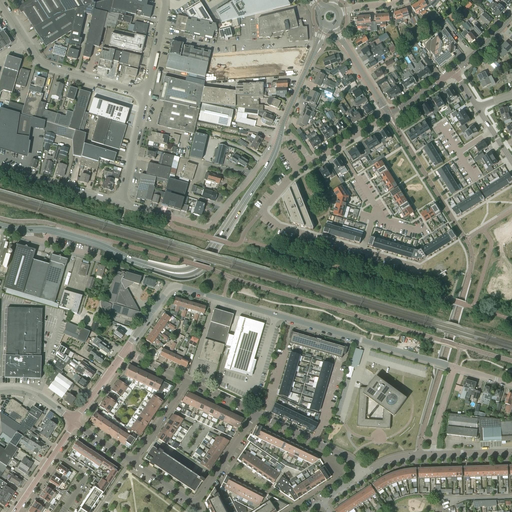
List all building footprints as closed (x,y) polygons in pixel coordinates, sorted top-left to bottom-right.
[(36,0),(30,0),(18,8),(21,13),(23,12),(28,20),(32,17),(32,16),(42,9),(36,0)] [(36,0),(42,9),(48,19),(56,14),(66,12),(61,4),(58,0),(36,0)] [(58,0),(61,4),(66,12),(76,9),(84,7),(80,1),(79,0),(58,0)] [(113,0),(107,0),(95,3),(92,16),(82,57),(89,58),(92,46),(98,47),(103,26),(106,13),(110,14),(110,13),(113,0)] [(113,0),(110,13),(118,15),(126,16),(127,13),(149,18),(152,7),(146,6),(124,0),(122,0),(113,0)] [(240,0),(234,0),(229,3),(238,18),(250,16),(240,0)] [(261,13),(253,0),(240,0),(250,16),(261,13)] [(253,0),(261,13),(273,10),(266,0),(253,0)] [(286,0),(266,0),(273,10),(290,6),(286,0)] [(423,0),(417,4),(424,14),(426,13),(424,8),(427,6),(423,0)] [(212,24),(199,2),(191,6),(200,21),(212,24)] [(492,2),(490,4),(501,14),(504,10),(499,5),(497,7),(492,2)] [(79,38),(85,14),(92,16),(95,3),(94,4),(84,7),(76,9),(71,32),(69,39),(68,43),(71,43),(80,45),(81,39),(79,38)] [(238,18),(229,3),(214,12),(221,23),(238,18)] [(414,4),(411,6),(415,13),(418,11),(421,16),(424,14),(417,4),(415,5),(414,4)] [(490,4),(488,6),(491,9),(493,11),(492,13),(497,18),(501,14),(490,4)] [(200,21),(191,6),(184,11),(189,18),(196,20),(200,21)] [(32,17),(28,20),(34,29),(48,19),(42,9),(32,16),(32,17)] [(48,19),(34,29),(45,48),(71,32),(76,9),(66,12),(56,14),(48,19)] [(407,9),(400,12),(403,18),(404,23),(407,22),(406,20),(410,19),(407,9)] [(293,10),(257,19),(258,38),(281,37),(284,31),(285,32),(288,31),(289,42),(307,41),(306,27),(303,27),(302,27),(300,20),(296,21),(293,10)] [(400,12),(394,14),(397,24),(401,23),(401,24),(404,23),(403,18),(400,12)] [(485,14),(478,21),(483,26),(485,24),(487,26),(492,20),(485,14)] [(130,24),(132,18),(126,16),(118,15),(116,21),(130,24)] [(184,30),(187,18),(177,16),(174,29),(185,32),(185,30),(184,30)] [(194,30),(196,20),(189,18),(187,18),(184,30),(185,30),(185,32),(189,33),(188,35),(192,36),(194,30)] [(229,29),(238,26),(236,19),(215,24),(216,32),(218,31),(220,39),(227,41),(227,39),(232,38),(229,29)] [(201,39),(205,22),(200,21),(196,20),(194,30),(192,36),(193,34),(199,35),(199,38),(201,39)] [(135,22),(132,32),(145,35),(148,25),(135,22)] [(216,32),(215,24),(212,24),(205,22),(201,39),(203,39),(204,37),(212,38),(213,33),(217,34),(216,32)] [(476,27),(473,29),(479,36),(480,35),(480,36),(482,34),(481,34),(484,32),(481,28),(478,25),(476,23),(474,25),(476,27)] [(426,43),(425,49),(429,53),(430,52),(436,59),(434,60),(440,68),(454,56),(452,53),(454,52),(454,47),(453,46),(456,43),(445,29),(438,35),(439,36),(432,41),(431,40),(426,43)] [(466,30),(460,35),(464,39),(466,38),(471,43),(475,39),(470,34),(469,33),(468,33),(466,30)] [(3,31),(0,32),(0,44),(3,49),(11,44),(3,31)] [(386,33),(378,38),(380,41),(388,36),(386,33)] [(111,34),(108,46),(141,53),(145,37),(134,34),(133,39),(111,34)] [(365,36),(355,42),(358,47),(368,41),(365,36)] [(172,41),(168,54),(207,64),(210,52),(208,51),(207,54),(203,53),(203,50),(201,50),(200,52),(192,50),(193,48),(188,47),(187,49),(182,48),(183,44),(172,41)] [(367,47),(361,51),(364,56),(370,52),(372,56),(381,51),(378,46),(376,47),(373,43),(367,47)] [(505,43),(501,47),(507,54),(511,49),(505,43)] [(54,45),(52,53),(64,57),(67,48),(54,45)] [(501,47),(496,52),(503,58),(507,54),(501,47)] [(102,48),(97,67),(110,70),(112,61),(118,62),(120,52),(102,48)] [(69,49),(67,58),(76,60),(79,51),(69,49)] [(295,64),(298,58),(299,58),(301,54),(299,54),(301,49),(209,55),(207,70),(295,64)] [(372,60),(368,63),(371,67),(383,60),(380,56),(383,54),(381,51),(372,56),(370,58),(372,60)] [(121,52),(119,64),(125,65),(124,67),(126,68),(124,75),(135,78),(138,68),(140,57),(121,52)] [(168,55),(165,68),(188,74),(187,77),(203,81),(207,64),(168,55)] [(334,56),(329,59),(331,65),(336,63),(337,64),(341,62),(339,55),(334,57),(334,56)] [(0,92),(3,90),(9,92),(9,94),(11,95),(17,74),(21,60),(7,56),(0,78),(0,92)] [(427,57),(423,60),(429,67),(432,64),(427,57)] [(496,57),(491,61),(496,66),(501,62),(496,57)] [(329,59),(323,61),(325,67),(331,65),(329,59)] [(420,62),(417,64),(418,64),(426,77),(428,76),(429,76),(430,75),(430,74),(431,74),(427,67),(424,69),(424,68),(424,67),(423,67),(423,66),(422,66),(422,65),(420,62)] [(409,78),(406,80),(411,87),(413,85),(414,86),(415,85),(415,84),(416,83),(412,77),(414,75),(411,71),(414,69),(410,64),(408,65),(410,70),(408,71),(409,73),(408,73),(408,74),(408,75),(407,76),(408,78),(409,78)] [(417,69),(414,70),(416,74),(420,81),(421,80),(422,81),(423,80),(423,79),(426,77),(418,64),(417,64),(415,66),(417,69)] [(344,65),(338,69),(342,75),(348,71),(344,65)] [(17,78),(15,85),(25,88),(30,71),(21,69),(18,79),(17,78)] [(330,71),(330,72),(333,76),(334,78),(338,75),(334,69),(330,71)] [(380,69),(374,73),(377,78),(383,75),(384,76),(387,74),(386,71),(382,73),(380,69)] [(319,73),(317,79),(329,84),(331,85),(332,82),(326,79),(327,77),(325,76),(319,73)] [(485,73),(477,77),(480,82),(488,78),(485,73)] [(351,76),(344,81),(347,86),(355,82),(351,76)] [(23,106),(21,114),(35,118),(40,119),(43,110),(38,108),(42,94),(41,94),(45,80),(36,77),(34,85),(30,84),(23,106)] [(164,77),(159,101),(164,102),(199,110),(200,103),(203,88),(203,86),(164,77)] [(492,77),(488,78),(480,82),(483,88),(491,84),(492,86),(495,84),(492,77)] [(384,78),(376,83),(378,86),(386,81),(384,78)] [(317,79),(314,84),(320,87),(321,84),(328,87),(329,84),(317,79)] [(406,80),(401,83),(405,90),(406,90),(407,90),(408,89),(408,88),(411,87),(406,80)] [(55,83),(51,95),(59,98),(63,85),(55,83)] [(203,88),(200,103),(235,107),(235,96),(262,96),(263,84),(235,86),(235,92),(203,88)] [(389,86),(382,91),(384,94),(386,93),(390,100),(391,99),(392,100),(393,99),(393,98),(395,96),(391,89),(389,86)] [(397,86),(391,89),(395,96),(398,95),(399,95),(400,94),(400,93),(401,93),(397,86)] [(69,87),(66,99),(73,101),(77,89),(69,87)] [(271,89),(268,89),(268,93),(275,93),(276,95),(279,95),(279,96),(285,96),(285,95),(285,92),(286,92),(286,88),(271,89)] [(353,88),(348,91),(350,94),(352,92),(356,99),(363,95),(358,88),(354,90),(353,88)] [(451,88),(445,92),(449,98),(446,99),(449,104),(452,103),(452,101),(457,98),(451,88)] [(311,91),(309,96),(317,100),(319,95),(325,97),(326,94),(324,93),(318,90),(315,89),(314,92),(311,91)] [(54,123),(53,124),(68,128),(79,90),(73,113),(66,111),(64,116),(56,114),(54,123)] [(68,128),(82,133),(88,114),(84,113),(90,93),(79,90),(68,128)] [(235,96),(235,107),(238,108),(235,122),(254,127),(256,121),(242,118),(242,113),(257,115),(257,111),(262,111),(262,105),(258,105),(258,99),(262,99),(262,96),(235,96)] [(309,96),(306,102),(309,103),(308,106),(317,109),(318,107),(315,105),(317,100),(309,96)] [(439,96),(433,100),(436,106),(434,108),(437,113),(440,111),(439,110),(445,106),(439,96)] [(365,97),(355,103),(358,107),(361,105),(363,108),(367,115),(373,111),(369,104),(367,101),(365,97)] [(98,100),(93,98),(88,114),(93,116),(98,100)] [(268,99),(267,103),(267,105),(277,109),(280,102),(270,98),(268,99)] [(103,102),(98,100),(93,116),(98,117),(103,102)] [(9,102),(7,110),(21,114),(23,106),(9,102)] [(108,103),(103,102),(98,117),(103,119),(108,103)] [(160,113),(157,126),(158,126),(190,133),(188,141),(192,142),(193,134),(199,110),(164,102),(161,114),(160,113)] [(113,105),(108,103),(103,119),(109,120),(113,105)] [(341,103),(338,105),(339,107),(344,115),(347,113),(342,105),(341,103)] [(202,104),(198,120),(229,127),(233,111),(202,104)] [(427,104),(421,107),(427,117),(433,113),(434,115),(437,113),(434,108),(431,110),(427,104)] [(119,106),(113,105),(109,120),(114,122),(119,106)] [(119,123),(124,108),(119,106),(114,122),(119,123)] [(304,109),(301,116),(309,119),(312,112),(313,109),(304,106),(303,109),(304,109)] [(507,108),(499,110),(500,113),(499,113),(500,116),(511,112),(511,106),(507,108)] [(353,107),(350,109),(351,112),(353,114),(357,121),(362,118),(357,110),(355,111),(353,107)] [(43,130),(46,122),(36,119),(0,108),(0,148),(26,156),(28,141),(29,141),(31,128),(43,130)] [(124,125),(129,109),(124,108),(119,123),(124,125)] [(43,110),(40,119),(54,123),(56,114),(43,110)] [(329,111),(325,114),(329,120),(331,118),(331,119),(333,121),(336,119),(334,117),(329,111)] [(456,112),(451,115),(453,118),(455,116),(458,122),(467,116),(464,111),(458,114),(456,112)] [(351,112),(347,114),(353,124),(357,121),(353,114),(351,112)] [(511,112),(500,116),(501,119),(502,119),(503,122),(511,119),(510,116),(511,115),(511,112)] [(261,120),(261,121),(261,122),(262,123),(270,126),(271,123),(274,117),(264,113),(261,120)] [(297,122),(296,125),(302,128),(303,125),(306,126),(309,119),(301,116),(298,123),(297,122)] [(467,116),(458,122),(462,127),(460,128),(461,131),(466,128),(464,125),(470,121),(467,116)] [(98,117),(91,142),(117,150),(124,125),(115,122),(98,117)] [(339,121),(334,124),(340,132),(345,128),(341,122),(340,123),(339,121)] [(72,140),(75,131),(46,122),(44,130),(43,132),(44,132),(46,133),(55,135),(72,140)] [(425,122),(420,125),(427,135),(431,132),(425,122)] [(420,125),(416,128),(421,136),(425,133),(426,135),(427,135),(420,125)] [(323,126),(320,128),(321,130),(320,131),(326,140),(330,138),(326,130),(325,128),(323,126)] [(330,127),(326,130),(330,138),(335,135),(330,127)] [(466,128),(461,131),(463,134),(465,132),(469,138),(478,133),(474,127),(468,131),(466,128)] [(416,128),(411,131),(417,140),(416,139),(421,136),(416,128)] [(386,129),(380,133),(384,139),(381,140),(384,145),(387,144),(386,143),(392,139),(386,129)] [(75,131),(72,140),(73,156),(81,158),(81,157),(83,144),(85,134),(75,131)] [(411,131),(406,134),(412,143),(417,140),(411,131)] [(52,145),(55,135),(46,133),(44,132),(44,138),(43,142),(50,144),(52,145)] [(151,132),(148,145),(152,146),(153,143),(165,145),(167,136),(151,132)] [(313,132),(310,134),(311,136),(312,138),(317,146),(322,143),(315,133),(314,133),(313,132)] [(207,136),(195,133),(193,141),(205,144),(207,136)] [(248,136),(246,138),(248,139),(251,141),(259,145),(262,140),(256,137),(255,139),(252,138),(252,137),(251,136),(250,137),(248,136)] [(308,141),(313,148),(317,146),(312,138),(311,136),(308,138),(309,140),(308,141)] [(371,137),(369,139),(376,150),(384,145),(381,140),(378,142),(374,136),(372,138),(371,137)] [(248,139),(247,141),(252,144),(250,147),(255,151),(259,145),(251,141),(248,139)] [(367,141),(364,143),(368,149),(365,150),(368,155),(371,154),(369,152),(374,149),(376,151),(376,150),(369,139),(366,140),(367,141)] [(203,152),(205,144),(193,141),(191,149),(203,152)] [(484,141),(475,147),(478,153),(476,154),(478,157),(483,154),(481,151),(487,147),(484,141)] [(83,144),(81,157),(97,162),(99,158),(113,163),(116,154),(83,144)] [(431,144),(423,149),(426,154),(434,149),(431,144)] [(222,166),(226,147),(219,145),(214,164),(222,166)] [(358,146),(353,150),(360,160),(368,155),(365,150),(362,152),(358,146)] [(59,155),(66,157),(68,149),(61,147),(59,155)] [(201,160),(203,152),(191,149),(189,157),(201,160)] [(434,149),(426,154),(429,158),(437,153),(434,149)] [(146,150),(145,158),(154,160),(154,159),(155,154),(156,152),(146,150)] [(353,150),(348,153),(352,159),(349,161),(352,165),(360,160),(353,150)] [(148,163),(145,175),(156,178),(167,180),(167,184),(165,190),(165,191),(160,207),(161,207),(167,209),(171,210),(173,210),(179,212),(180,211),(186,213),(188,206),(186,206),(182,205),(182,202),(184,197),(184,196),(187,185),(178,182),(173,181),(179,157),(174,156),(163,153),(163,155),(160,166),(158,165),(157,165),(148,163)] [(437,153),(429,158),(432,163),(440,158),(437,153)] [(483,154),(478,157),(480,160),(481,159),(484,164),(495,158),(493,155),(492,155),(491,153),(485,156),(483,154)] [(240,158),(234,154),(230,161),(236,165),(237,163),(244,168),(248,162),(240,157),(240,158)] [(32,158),(29,167),(35,169),(37,161),(35,160),(35,159),(32,158)] [(81,158),(79,169),(85,171),(86,167),(97,170),(99,163),(81,158)] [(339,158),(333,162),(337,168),(334,170),(337,174),(340,173),(339,172),(345,168),(339,158)] [(440,158),(432,163),(435,168),(443,163),(440,158)] [(495,158),(484,164),(485,164),(488,169),(486,170),(488,173),(493,170),(491,167),(497,163),(496,161),(496,160),(495,158)] [(45,161),(42,171),(50,173),(53,163),(45,161)] [(382,161),(373,167),(376,171),(374,173),(375,173),(385,166),(382,161)] [(196,166),(187,163),(182,178),(189,180),(192,181),(196,166)] [(58,164),(55,175),(62,177),(65,166),(58,164)] [(385,166),(375,173),(377,177),(378,178),(388,171),(385,166)] [(325,167),(319,171),(325,180),(331,177),(332,178),(335,176),(332,171),(329,173),(325,167)] [(445,167),(437,172),(440,177),(448,172),(445,167)] [(104,181),(102,187),(103,187),(103,189),(107,190),(110,179),(112,172),(105,170),(103,175),(106,176),(105,181),(104,181)] [(110,179),(107,190),(111,191),(113,184),(116,185),(120,172),(113,170),(112,172),(110,179)] [(81,174),(79,182),(87,184),(90,172),(86,171),(85,175),(81,174)] [(388,171),(378,178),(380,177),(383,181),(391,176),(388,171)] [(448,172),(440,177),(443,181),(451,177),(448,172)] [(206,173),(204,179),(207,180),(207,181),(219,184),(220,181),(222,182),(223,179),(220,179),(221,176),(209,173),(206,173)] [(141,174),(135,199),(145,201),(145,200),(148,186),(153,187),(156,178),(145,175),(141,174)] [(391,176),(383,181),(386,186),(394,181),(391,176)] [(451,177),(443,181),(446,186),(454,181),(451,177)] [(504,177),(500,180),(505,187),(509,185),(504,177)] [(500,180),(495,182),(500,190),(505,187),(500,180)] [(394,181),(386,186),(389,191),(397,186),(394,181)] [(454,181),(446,186),(449,191),(457,186),(454,181)] [(495,182),(491,185),(495,193),(500,190),(495,182)] [(308,214),(301,198),(296,183),(295,184),(282,199),(292,223),(313,230),(314,229),(308,214)] [(491,185),(486,188),(491,196),(495,193),(491,185)] [(148,186),(145,200),(151,201),(154,188),(153,187),(148,186)] [(342,186),(334,191),(337,196),(345,191),(342,186)] [(457,186),(449,191),(452,195),(460,191),(457,186)] [(398,188),(390,193),(393,198),(392,198),(392,199),(401,193),(398,188)] [(486,188),(481,191),(486,199),(491,196),(486,188)] [(155,190),(151,202),(157,204),(160,197),(159,196),(160,194),(157,193),(158,191),(155,190)] [(204,190),(201,198),(214,201),(215,200),(216,199),(217,196),(216,195),(217,194),(204,190)] [(480,192),(475,195),(480,203),(484,200),(480,192)] [(401,193),(392,199),(395,203),(404,198),(401,193)] [(475,195),(470,198),(475,206),(480,203),(475,195)] [(337,203),(346,206),(349,197),(338,199),(337,203)] [(404,198),(395,203),(395,204),(396,203),(399,207),(398,208),(407,203),(404,198)] [(470,198),(466,201),(471,209),(475,206),(470,198)] [(466,201),(461,204),(466,211),(471,209),(466,201)] [(194,202),(193,208),(202,211),(204,204),(195,202),(195,203),(194,202)] [(337,203),(335,209),(345,212),(346,212),(344,212),(346,206),(337,203)] [(407,203),(398,208),(401,213),(410,207),(407,203)] [(461,204),(456,207),(461,214),(466,211),(461,204)] [(435,205),(430,208),(436,217),(441,214),(435,205)] [(410,207),(401,213),(404,218),(413,212),(410,207)] [(456,207),(452,209),(457,217),(461,214),(456,207)] [(193,208),(191,214),(192,214),(200,217),(202,211),(193,208),(192,208),(193,208)] [(430,208),(426,211),(431,220),(436,217),(430,208)] [(335,209),(333,214),(344,218),(345,212),(335,209)] [(426,211),(420,214),(426,223),(431,220),(426,211)] [(511,215),(500,224),(504,230),(511,225),(511,215)] [(501,238),(505,242),(511,236),(511,229),(505,236),(504,235),(501,238)] [(452,231),(447,234),(452,241),(456,239),(452,231)] [(447,234),(443,236),(448,244),(452,241),(447,234)] [(443,236),(438,239),(443,247),(448,244),(443,236)] [(438,239),(434,242),(439,249),(443,247),(438,239)] [(434,242),(430,244),(435,252),(439,249),(434,242)] [(430,244),(425,247),(430,255),(435,252),(430,244)] [(16,245),(2,290),(22,296),(22,294),(29,296),(31,292),(25,290),(25,289),(24,288),(32,260),(35,250),(27,248),(26,246),(24,247),(16,245)] [(453,245),(444,250),(448,257),(446,258),(450,264),(457,260),(453,254),(457,252),(453,245)] [(425,247),(421,250),(426,258),(430,255),(425,247)] [(415,250),(412,259),(419,261),(419,260),(421,260),(421,261),(426,258),(421,250),(418,252),(415,250)] [(49,265),(39,299),(54,303),(65,266),(67,260),(61,258),(60,256),(57,257),(51,255),(49,262),(49,265)] [(493,257),(487,278),(494,280),(501,259),(493,257)] [(32,260),(24,288),(25,289),(25,290),(31,292),(29,296),(39,299),(49,265),(32,260)] [(81,264),(78,275),(85,277),(88,266),(81,264)] [(98,265),(95,276),(102,278),(105,267),(98,265)] [(100,303),(100,304),(100,305),(100,307),(101,308),(101,309),(102,310),(102,311),(103,312),(104,313),(105,314),(106,315),(107,315),(109,315),(108,315),(110,311),(111,312),(135,319),(140,313),(135,312),(133,308),(134,308),(134,306),(133,304),(133,302),(132,301),(131,299),(129,297),(129,296),(128,296),(128,295),(127,294),(127,293),(126,291),(126,289),(135,285),(136,283),(141,285),(143,278),(143,277),(128,272),(128,273),(122,272),(122,273),(118,272),(118,275),(115,274),(115,275),(107,301),(107,302),(107,303),(101,302),(101,301),(101,302),(100,303)] [(89,277),(85,288),(91,290),(95,279),(89,277)] [(487,278),(485,285),(492,287),(494,280),(487,278)] [(63,291),(58,307),(71,311),(71,312),(72,313),(76,314),(82,296),(66,291),(67,291),(64,290),(64,291),(63,291)] [(175,298),(173,305),(177,306),(175,312),(177,313),(181,300),(175,298)] [(181,300),(177,313),(178,313),(180,307),(185,309),(187,302),(181,300)] [(187,302),(185,309),(191,310),(193,303),(187,302)] [(193,303),(191,310),(191,313),(195,314),(193,321),(196,322),(198,315),(197,315),(197,312),(199,305),(193,303)] [(199,305),(197,312),(204,314),(206,307),(199,305)] [(4,377),(4,378),(22,378),(22,382),(26,382),(27,379),(39,379),(40,379),(41,357),(40,357),(41,332),(42,309),(19,308),(7,308),(6,335),(6,346),(5,351),(5,352),(5,356),(4,377)] [(221,355),(232,317),(233,315),(214,309),(201,354),(200,354),(198,359),(205,361),(205,360),(217,364),(219,354),(221,355)] [(160,319),(166,324),(167,324),(169,322),(168,321),(170,318),(164,314),(160,319)] [(239,317),(232,339),(227,337),(224,346),(230,348),(224,369),(229,371),(230,368),(249,373),(264,324),(239,317)] [(160,319),(157,325),(163,329),(166,324),(160,319)] [(65,327),(63,333),(64,334),(85,343),(89,332),(69,323),(67,322),(65,327)] [(157,325),(153,330),(159,334),(163,329),(157,325)] [(113,329),(110,333),(120,340),(124,334),(120,330),(121,329),(118,327),(117,329),(114,327),(112,329),(113,329)] [(153,330),(149,335),(155,339),(159,334),(153,330)] [(292,333),(289,343),(341,358),(344,349),(292,333)] [(149,335),(146,340),(151,344),(155,339),(149,335)] [(188,344),(195,347),(198,340),(192,337),(188,344)] [(96,338),(92,344),(99,348),(107,354),(107,353),(108,353),(109,352),(109,351),(110,349),(103,343),(96,338)] [(162,349),(159,355),(167,359),(170,353),(171,350),(172,351),(176,344),(173,342),(169,350),(167,349),(166,351),(162,349)] [(57,351),(55,356),(66,364),(81,374),(82,376),(83,374),(90,378),(91,378),(93,376),(94,374),(93,373),(94,373),(87,368),(85,366),(87,364),(82,361),(81,362),(79,361),(78,362),(76,364),(67,357),(64,355),(66,350),(60,346),(57,351)] [(355,365),(360,350),(355,348),(353,355),(352,360),(351,364),(355,365)] [(92,350),(90,354),(95,357),(93,359),(100,363),(104,358),(92,350)] [(178,350),(176,355),(172,362),(178,365),(181,358),(179,357),(180,355),(181,356),(181,355),(184,357),(185,354),(184,353),(183,352),(183,353),(178,350)] [(170,353),(167,359),(172,362),(176,355),(170,353)] [(57,362),(51,369),(59,374),(66,364),(55,356),(54,360),(57,362)] [(181,358),(178,365),(186,368),(189,362),(181,358)] [(125,375),(130,378),(135,368),(129,366),(125,375)] [(134,380),(136,375),(139,370),(135,368),(130,378),(134,380)] [(51,369),(47,380),(51,384),(48,388),(61,398),(64,394),(67,396),(64,401),(70,406),(75,399),(69,394),(68,394),(66,392),(67,390),(69,391),(70,390),(71,390),(71,389),(72,389),(72,388),(73,388),(73,387),(73,386),(73,385),(73,384),(72,384),(72,383),(59,374),(51,369)] [(142,378),(145,380),(148,375),(143,372),(139,382),(140,383),(142,378)] [(78,376),(74,381),(83,388),(84,388),(86,386),(85,385),(87,383),(81,378),(78,376)] [(360,388),(357,427),(376,428),(377,420),(365,420),(367,397),(372,401),(383,409),(383,421),(382,429),(390,429),(391,414),(394,416),(407,398),(376,376),(367,388),(360,388)] [(151,383),(154,384),(157,379),(152,377),(148,386),(149,387),(151,383)] [(462,393),(461,395),(466,397),(471,381),(465,380),(461,393),(462,393)] [(118,381),(115,386),(120,389),(122,386),(125,389),(128,385),(123,382),(122,384),(118,381)] [(155,394),(158,396),(162,389),(169,392),(172,386),(162,381),(157,390),(155,394)] [(466,397),(465,401),(466,401),(466,402),(468,403),(470,395),(474,396),(473,398),(478,399),(480,392),(474,390),(476,383),(471,381),(466,397)] [(115,393),(113,397),(118,400),(122,395),(118,392),(120,389),(115,386),(111,391),(115,393)] [(485,386),(482,393),(485,394),(484,399),(490,400),(491,398),(493,399),(494,396),(489,395),(491,388),(488,387),(487,386),(486,386),(485,386)] [(338,395),(335,394),(328,419),(330,419),(326,437),(334,439),(347,388),(343,387),(342,389),(340,389),(338,395)] [(495,389),(494,396),(497,397),(495,401),(499,402),(502,391),(499,390),(497,389),(497,390),(495,389)] [(188,394),(182,403),(185,405),(181,413),(184,415),(189,405),(193,396),(188,394)] [(193,396),(189,405),(194,407),(198,398),(193,396)] [(107,397),(103,402),(108,405),(110,403),(114,405),(118,400),(113,397),(111,400),(107,397)] [(198,398),(194,407),(199,409),(203,401),(198,398)] [(150,399),(149,401),(159,407),(162,403),(156,399),(154,402),(150,399)] [(2,432),(0,434),(0,437),(8,443),(28,413),(17,406),(18,405),(11,400),(6,408),(12,411),(7,418),(0,412),(0,417),(1,431),(2,432)] [(152,405),(151,407),(156,411),(159,407),(149,401),(148,402),(152,405)] [(203,401),(199,409),(204,412),(208,403),(203,401)] [(108,405),(103,402),(100,407),(104,409),(103,411),(107,414),(110,411),(106,408),(108,405)] [(208,403),(204,412),(209,414),(213,405),(208,403)] [(276,415),(280,406),(275,404),(271,412),(276,415)] [(213,405),(209,414),(214,416),(218,408),(213,405)] [(280,417),(284,409),(280,406),(276,415),(280,417)] [(33,407),(16,432),(22,436),(25,432),(26,430),(29,432),(42,412),(33,407)] [(218,408),(214,416),(218,419),(223,410),(218,408)] [(147,413),(145,416),(150,419),(153,415),(144,409),(143,410),(147,413)] [(285,419),(289,411),(284,409),(280,417),(285,419)] [(228,413),(223,410),(218,419),(223,421),(228,413)] [(290,421),(293,413),(289,411),(285,419),(290,421)] [(89,422),(94,425),(100,416),(95,413),(89,422)] [(228,413),(223,421),(228,423),(232,415),(228,413)] [(294,423),(298,415),(293,413),(290,421),(294,423)] [(449,414),(446,435),(476,438),(477,433),(479,433),(480,430),(480,417),(464,415),(464,416),(449,414)] [(228,423),(227,425),(232,427),(237,417),(232,415),(228,423)] [(299,426),(303,417),(298,415),(294,423),(299,426)] [(47,416),(42,423),(46,426),(53,430),(56,425),(52,423),(49,421),(50,420),(48,418),(48,417),(47,416)] [(98,428),(101,423),(104,419),(100,416),(94,425),(98,428)] [(173,416),(170,420),(178,425),(182,420),(173,416)] [(142,421),(140,424),(145,428),(147,423),(138,417),(138,419),(142,421)] [(237,417),(233,425),(237,428),(242,420),(237,417)] [(303,428),(307,420),(303,417),(299,426),(303,428)] [(500,420),(480,417),(480,430),(482,430),(483,441),(501,440),(501,441),(500,420)] [(170,420),(167,425),(175,430),(178,425),(170,420)] [(308,430),(312,422),(307,420),(303,428),(308,430)] [(98,428),(102,431),(108,422),(107,421),(104,425),(101,423),(98,428)] [(317,424),(312,422),(308,430),(313,432),(317,424)] [(167,425),(164,429),(172,434),(175,430),(167,425)] [(46,426),(43,431),(50,435),(53,430),(46,426)] [(142,432),(133,426),(132,427),(136,430),(134,433),(139,436),(142,432)] [(254,431),(252,436),(256,438),(261,428),(258,426),(258,427),(256,426),(254,431)] [(106,434),(111,436),(117,428),(115,427),(112,431),(110,429),(106,434)] [(261,428),(256,438),(257,438),(261,440),(265,430),(261,428)] [(164,429),(161,434),(169,439),(172,434),(164,429)] [(265,430),(261,440),(262,440),(266,442),(270,433),(266,431),(265,430)] [(34,431),(33,433),(38,436),(39,434),(48,440),(50,438),(48,437),(50,435),(43,431),(42,432),(41,432),(39,434),(34,431)] [(115,439),(119,442),(125,433),(124,432),(121,436),(118,435),(115,439)] [(16,433),(9,443),(15,447),(22,437),(16,433)] [(270,433),(266,442),(267,443),(270,444),(274,435),(271,433),(270,433)] [(169,439),(161,434),(158,438),(166,443),(169,439)] [(274,435),(270,444),(272,445),(275,447),(279,437),(276,436),(274,435)] [(29,436),(27,439),(41,448),(43,444),(39,441),(39,442),(29,436)] [(21,440),(19,442),(24,445),(24,446),(36,454),(38,452),(40,448),(41,449),(41,448),(27,439),(24,437),(22,440),(21,440)] [(279,437),(275,447),(277,447),(279,449),(284,439),(281,438),(279,437)] [(127,440),(124,445),(130,449),(136,440),(134,438),(133,439),(132,438),(129,442),(127,440)] [(219,438),(216,442),(224,447),(228,442),(219,438)] [(284,439),(279,449),(282,450),(284,451),(289,442),(286,440),(284,439)] [(81,445),(82,445),(82,444),(77,441),(72,449),(76,452),(81,445)] [(173,441),(170,446),(175,450),(178,445),(174,442),(173,441)] [(211,445),(213,446),(221,452),(224,447),(216,442),(214,441),(211,445)] [(289,442),(284,451),(287,452),(289,453),(293,444),(291,443),(289,442)] [(9,443),(4,450),(3,452),(12,458),(18,449),(15,447),(9,443)] [(293,444),(289,453),(292,455),(293,455),(298,446),(296,445),(293,444)] [(81,455),(86,447),(82,445),(81,445),(76,452),(81,455)] [(221,452),(213,446),(210,451),(218,456),(221,452)] [(298,446),(293,455),(297,457),(298,458),(302,448),(301,448),(298,446)] [(0,462),(6,467),(12,458),(3,452),(4,450),(0,447),(0,462)] [(85,458),(90,450),(86,447),(81,455),(85,458),(86,458),(85,458)] [(152,447),(144,458),(150,462),(149,464),(149,465),(150,464),(153,465),(152,467),(154,465),(195,492),(202,482),(204,480),(200,477),(199,480),(161,454),(163,452),(159,450),(158,450),(152,447)] [(302,448),(298,458),(302,459),(302,460),(307,450),(306,450),(302,448)] [(197,449),(195,453),(200,457),(203,452),(197,449)] [(208,449),(205,454),(215,460),(218,456),(210,451),(208,449)] [(90,461),(95,453),(90,450),(85,458),(86,458),(90,461)] [(238,460),(243,463),(249,453),(244,450),(238,460)] [(307,450),(302,460),(307,462),(312,464),(319,459),(316,455),(311,452),(307,450)] [(94,464),(99,456),(95,453),(90,461),(94,464)] [(243,463),(248,467),(254,457),(249,453),(243,463)] [(202,459),(204,460),(212,465),(215,460),(205,454),(202,459)] [(101,464),(104,460),(104,459),(99,456),(94,464),(99,467),(101,464)] [(248,467),(253,470),(259,460),(254,457),(248,467)] [(24,458),(20,464),(28,469),(32,463),(24,458)] [(108,470),(112,465),(104,460),(101,464),(108,470)] [(204,460),(201,464),(209,470),(212,465),(204,460)] [(253,470),(258,473),(264,464),(259,460),(253,470)] [(0,462),(0,471),(2,473),(4,470),(8,473),(10,470),(6,467),(0,462)] [(18,462),(14,467),(16,469),(24,475),(28,469),(20,464),(18,462)] [(258,473),(263,477),(269,467),(264,464),(258,473)] [(60,465),(56,470),(63,475),(61,478),(66,481),(68,478),(65,476),(68,471),(60,465)] [(116,471),(115,470),(116,468),(112,465),(108,470),(111,471),(109,474),(114,477),(117,472),(116,471)] [(318,470),(319,471),(325,480),(326,481),(328,479),(328,478),(330,477),(324,466),(318,470)] [(263,477),(268,480),(274,470),(269,467),(263,477)] [(274,470),(268,480),(273,484),(279,474),(274,470)] [(319,471),(315,474),(321,483),(325,480),(319,471)] [(109,485),(114,477),(109,474),(104,481),(104,482),(109,485)] [(315,474),(310,477),(316,486),(321,483),(315,474)] [(11,475),(7,481),(17,487),(21,480),(13,475),(13,476),(11,475)] [(396,483),(393,475),(391,475),(388,476),(391,484),(396,483)] [(53,476),(49,482),(59,488),(62,483),(64,484),(66,481),(61,478),(59,481),(53,476)] [(221,487),(226,490),(232,479),(226,476),(221,487)] [(391,484),(388,476),(385,478),(383,479),(387,487),(391,484)] [(276,488),(278,487),(286,480),(281,477),(274,487),(276,488)] [(310,477),(306,480),(312,489),(316,486),(310,477)] [(109,485),(104,482),(104,481),(101,479),(98,485),(105,490),(109,485)] [(226,490),(232,493),(237,482),(232,479),(226,490)] [(278,487),(281,492),(287,486),(288,483),(286,479),(286,480),(278,487)] [(387,487),(383,479),(381,480),(380,480),(377,482),(382,489),(387,487)] [(0,490),(1,492),(0,493),(5,497),(5,496),(10,499),(14,493),(5,486),(6,484),(0,480),(0,490)] [(306,480),(301,483),(307,492),(312,489),(306,480)] [(232,493),(237,495),(243,485),(237,482),(232,493)] [(382,489),(377,482),(375,484),(373,486),(378,492),(382,489)] [(301,483),(297,486),(303,495),(307,492),(301,483)] [(102,494),(105,490),(98,485),(95,488),(95,489),(102,494)] [(237,495),(242,498),(248,488),(243,485),(237,495)] [(286,495),(289,493),(293,490),(292,489),(287,486),(281,492),(286,495)] [(292,489),(293,490),(298,498),(303,495),(297,486),(292,489)] [(46,487),(43,492),(53,499),(54,500),(60,492),(54,489),(54,490),(52,491),(46,487)] [(376,494),(371,487),(369,488),(366,489),(371,497),(376,494)] [(89,511),(102,494),(95,489),(95,488),(94,488),(79,510),(79,511),(78,511),(89,511)] [(242,498),(248,501),(253,490),(248,488),(242,498)] [(206,501),(207,502),(217,498),(219,497),(214,489),(206,501)] [(371,497),(366,489),(363,491),(364,492),(362,493),(367,500),(371,497)] [(0,490),(0,504),(4,507),(10,499),(5,496),(5,497),(0,493),(1,492),(0,490)] [(248,501),(253,504),(259,493),(253,490),(248,501)] [(293,490),(289,493),(293,500),(294,501),(298,498),(293,490)] [(43,492),(39,497),(46,501),(44,504),(49,508),(51,504),(50,504),(53,499),(43,492)] [(259,493),(253,504),(259,506),(264,496),(259,493)] [(367,500),(362,493),(360,494),(357,495),(362,503),(367,500)] [(362,503),(357,495),(354,497),(355,498),(353,499),(358,506),(362,503)] [(276,511),(271,505),(269,501),(265,504),(266,506),(256,511),(224,511),(217,498),(207,502),(205,503),(209,511),(276,511)] [(358,506),(353,499),(351,500),(348,501),(354,509),(358,506)] [(276,511),(277,511),(287,505),(278,501),(271,505),(276,511)] [(354,509),(348,501),(346,503),(346,504),(344,505),(349,511),(354,509)] [(35,502),(31,507),(38,511),(43,511),(45,510),(47,511),(49,508),(44,504),(42,507),(35,502)] [(234,502),(233,504),(237,511),(246,511),(246,508),(234,502)]
